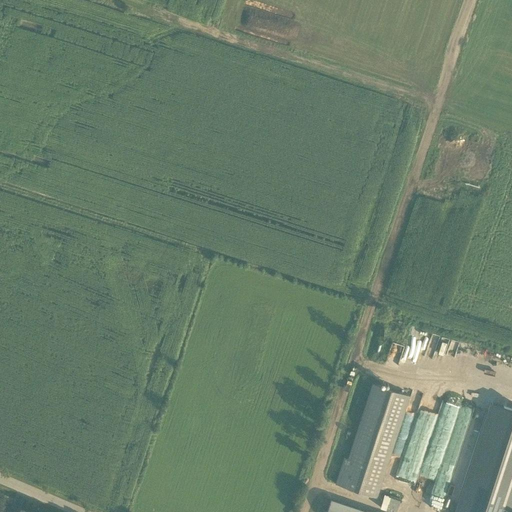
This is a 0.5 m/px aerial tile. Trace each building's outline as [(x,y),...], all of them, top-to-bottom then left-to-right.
[(433,341),(437,334),(415,324),(404,349),(412,352),(416,343),(418,344),(422,336),(433,341)] [(398,357),(397,369),(409,370),(410,360),(399,359),(400,343),(388,342),(387,361),(390,361),(390,357),(398,357)] [(343,457),(335,483),(376,497),(409,396),(371,383),(346,458),(343,457)] [(509,511),(511,506),(511,409),(490,402),(489,402),(454,511),(509,511)] [(439,511),(442,511),(449,511),(459,483),(449,480),(446,490),(433,485),(429,495),(442,499),(439,511)] [(395,511),(401,494),(386,489),(379,509),(389,511),(395,511)] [(369,511),(330,499),(325,511),(369,511)]
